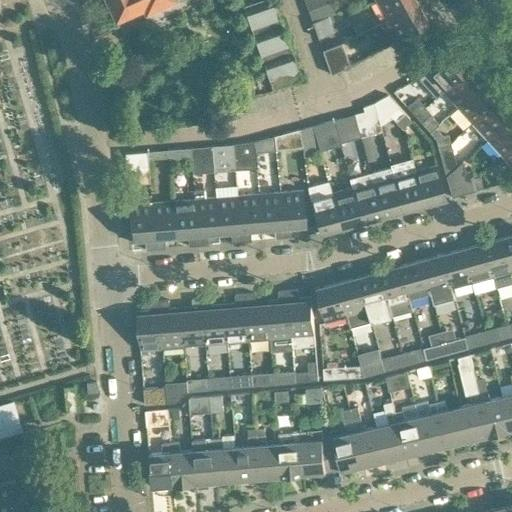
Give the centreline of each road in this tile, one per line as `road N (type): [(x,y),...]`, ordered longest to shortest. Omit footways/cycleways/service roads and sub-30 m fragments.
road 1 (residential): [(110,278),(309,263),(511,206)]
road 2 (residential): [(127,511),(110,278)]
road 3 (residential): [(97,140),(176,139),(301,117)]
road 4 (residential): [(324,110),(408,71),(485,3)]
road 5 (residential): [(333,511),(511,471)]
road 6 (residential): [(97,140),(59,0)]
road 7 (residential): [(110,278),(97,140)]
